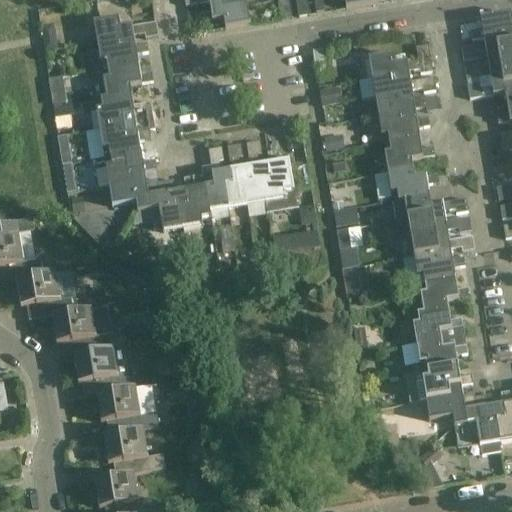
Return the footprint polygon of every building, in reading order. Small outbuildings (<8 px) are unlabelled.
[(184,0),(186,9),(199,6),(209,5),(209,4),(221,2),(223,12),(248,8),(246,0),(184,0)] [(293,22),(289,0),(277,0),(281,24),(293,22)] [(307,0),(294,0),(298,21),(311,19),(307,0)] [(378,7),(376,0),(337,0),(339,4),(345,3),(346,13),(378,7)] [(225,32),(251,28),(248,8),(223,12),(221,2),(209,4),(209,5),(210,15),(199,17),(201,26),(212,24),(212,26),(224,24),(225,32)] [(480,21),(482,32),(470,34),(472,44),(484,42),(496,40),(497,48),(511,46),(511,17),(511,16),(480,21)] [(158,39),(156,25),(133,29),(133,28),(122,30),(120,21),(94,25),(97,45),(122,41),(124,50),(135,48),(134,38),(145,36),(145,41),(158,39)] [(56,39),(54,27),(42,29),(44,41),(56,39)] [(463,64),(487,60),(499,58),(501,68),(511,65),(511,46),(497,48),(496,40),(484,42),(486,51),(474,52),(474,48),(461,50),(463,64)] [(107,64),(108,72),(138,68),(137,58),(149,56),(147,46),(135,48),(124,50),(122,41),(97,45),(100,65),(107,64)] [(368,61),(371,81),(397,77),(398,86),(410,84),(409,75),(420,73),(421,77),(433,75),(428,48),(416,50),(418,63),(407,65),(407,64),(397,65),(396,66),(394,57),(368,61)] [(325,64),(323,52),(312,54),(314,66),(325,64)] [(467,83),(490,79),(502,77),(504,86),(511,84),(511,65),(501,68),(499,58),(487,60),(489,70),(478,72),(477,67),(464,69),(467,83)] [(59,69),(60,78),(70,76),(68,67),(59,69)] [(140,77),(138,68),(108,72),(110,82),(103,83),(106,101),(132,97),(131,89),(142,87),(153,85),(152,75),(140,77)] [(371,81),(375,101),(400,96),(401,105),(413,103),(412,94),(424,92),(424,96),(436,94),(433,80),(410,84),(398,86),(397,77),(371,81)] [(511,103),(511,84),(504,86),(502,77),(490,79),(492,89),(481,90),(480,86),(467,88),(470,102),(493,98),(493,99),(505,97),(506,105),(511,103)] [(52,95),(53,107),(65,105),(63,94),(52,95)] [(437,99),(413,103),(401,105),(400,96),(375,101),(378,119),(403,115),(405,124),(417,122),(415,113),(427,111),(427,115),(439,113),(437,99)] [(106,101),(100,102),(101,111),(96,112),(99,132),(153,123),(150,105),(134,107),(132,97),(106,101)] [(339,107),(338,98),(321,101),(322,110),(339,107)] [(498,126),(509,124),(510,125),(511,124),(511,103),(506,105),(508,115),(497,117),(498,126)] [(70,111),(54,113),(57,130),(73,128),(70,111)] [(418,132),(430,130),(429,120),(417,122),(405,124),(403,115),(378,119),(381,139),(387,138),(389,146),(420,141),(418,132)] [(139,145),(151,143),(149,133),(155,133),(153,123),(99,132),(103,153),(109,152),(111,159),(141,155),(139,145)] [(511,134),(501,136),(502,145),(511,143),(511,134)] [(62,159),(70,158),(67,139),(59,140),(62,159)] [(384,156),(387,176),(413,172),(412,163),(423,162),(424,161),(435,159),(433,149),(422,151),(420,141),(389,146),(390,155),(384,156)] [(511,143),(502,145),(503,154),(511,152),(511,143)] [(346,152),(344,144),(325,147),(326,155),(346,152)] [(259,145),(245,147),(249,171),(250,171),(251,182),(243,184),(246,209),(248,220),(267,217),(266,211),(261,180),(271,179),(269,167),(269,168),(258,169),(257,158),(261,158),(259,145)] [(228,212),(246,209),(243,184),(251,182),(250,171),(249,171),(240,172),(238,161),(242,160),(240,148),(227,150),(230,174),(231,174),(233,185),(224,187),(228,212)] [(209,215),(210,215),(228,212),(224,187),(233,185),(231,174),(230,174),(221,175),(219,165),(224,164),(222,151),(208,153),(210,169),(211,176),(213,187),(206,188),(209,215)] [(289,164),(278,165),(277,154),(267,156),(269,168),(269,167),(271,179),(261,180),(266,211),(296,206),(295,195),(306,194),(302,166),(290,168),(289,164)] [(142,165),(141,155),(111,159),(112,168),(105,170),(109,189),(133,185),(132,175),(144,173),(144,174),(155,172),(154,163),(142,165)] [(344,162),(328,165),(330,177),(346,174),(344,162)] [(66,188),(75,186),(72,166),(63,167),(66,188)] [(211,221),(210,215),(209,215),(206,188),(213,187),(211,176),(210,169),(200,171),(201,178),(183,181),(185,192),(186,192),(188,204),(179,206),(183,233),(202,229),(201,223),(211,221)] [(415,180),(413,172),(387,176),(391,196),(397,195),(399,204),(405,203),(404,203),(430,199),(428,188),(440,186),(438,177),(427,178),(426,178),(415,180)] [(145,184),(144,174),(144,173),(132,175),(133,185),(109,189),(112,210),(135,206),(137,216),(138,215),(150,213),(148,199),(166,196),(164,184),(157,185),(157,182),(145,184)] [(162,236),(183,233),(179,206),(188,204),(186,192),(185,192),(175,194),(174,183),(164,184),(166,196),(148,199),(150,213),(152,222),(154,241),(164,246),(162,236)] [(497,190),(499,204),(511,201),(511,191),(510,192),(510,188),(497,190)] [(73,212),(84,210),(83,198),(71,199),(73,212)] [(396,223),(408,221),(433,217),(434,226),(446,224),(444,214),(456,212),(456,217),(469,215),(466,201),(443,205),(443,204),(431,206),(430,199),(404,203),(405,203),(399,204),(393,205),(396,223)] [(335,214),(344,212),(343,205),(334,206),(335,214)] [(503,223),(511,221),(511,206),(500,209),(503,223)] [(140,224),(152,222),(150,213),(138,215),(140,224)] [(337,231),(353,229),(351,217),(335,220),(337,231)] [(408,221),(411,240),(436,236),(437,245),(450,243),(448,233),(459,231),(460,236),(472,234),(469,220),(446,224),(434,226),(433,217),(408,221)] [(302,229),(315,227),(313,218),(301,220),(302,229)] [(13,284),(16,283),(42,278),(40,264),(24,266),(19,239),(18,239),(17,237),(33,234),(31,223),(0,227),(0,271),(10,270),(13,284)] [(511,226),(503,228),(506,242),(511,240),(511,226)] [(336,233),(339,252),(352,250),(349,231),(336,233)] [(403,261),(414,259),(439,255),(441,264),(453,262),(451,252),(462,250),(463,255),(475,253),(473,239),(450,243),(437,245),(436,236),(411,240),(399,242),(403,261)] [(464,260),(453,262),(441,264),(439,255),(414,259),(417,279),(424,278),(425,287),(456,282),(454,271),(466,269),(464,260)] [(185,258),(167,261),(170,276),(188,273),(185,258)] [(358,259),(342,262),(343,271),(359,269),(358,259)] [(220,272),(231,271),(230,263),(219,265),(220,272)] [(346,286),(360,283),(357,270),(343,272),(346,286)] [(52,320),(79,315),(76,300),(61,303),(57,276),(42,278),(16,283),(21,311),(47,306),(49,320),(52,320)] [(457,292),(456,282),(425,287),(427,296),(420,297),(424,316),(424,317),(449,312),(448,304),(459,302),(471,300),(469,290),(457,292)] [(107,310),(79,315),(52,320),(57,348),(83,344),(86,357),(114,353),(107,310)] [(452,332),(463,330),(462,320),(451,322),(449,312),(424,317),(424,316),(417,317),(419,326),(413,327),(417,347),(442,343),(440,334),(451,333),(452,332)] [(362,314),(353,316),(355,325),(364,324),(362,314)] [(468,358),(463,330),(452,332),(451,333),(440,334),(442,343),(417,347),(401,349),(405,370),(411,369),(412,377),(457,369),(456,360),(468,358)] [(365,331),(353,333),(357,357),(369,355),(365,331)] [(124,351),(123,342),(113,344),(115,353),(124,351)] [(105,383),(107,396),(137,392),(130,350),(114,353),(86,357),(74,359),(79,387),(105,383)] [(195,367),(176,370),(178,380),(196,377),(195,367)] [(410,407),(426,404),(451,400),(449,390),(461,389),(473,387),(471,377),(459,379),(457,369),(412,377),(405,378),(410,407)] [(380,375),(373,376),(374,383),(382,382),(380,375)] [(128,422),(130,436),(144,434),(159,432),(157,417),(152,389),(137,392),(107,396),(97,398),(101,426),(128,422)] [(462,398),(461,389),(449,390),(451,400),(426,404),(430,425),(453,421),(454,430),(461,429),(467,428),(465,414),(483,410),(481,399),(475,400),(474,396),(462,398)] [(500,396),(502,407),(504,419),(496,421),(500,447),(511,444),(511,405),(509,394),(500,396)] [(490,397),(490,398),(481,399),(483,410),(465,414),(467,428),(461,429),(464,451),(480,449),(481,459),(501,455),(500,447),(496,421),(504,419),(502,407),(492,409),(490,397)] [(164,458),(148,461),(144,434),(130,436),(104,440),(108,468),(135,464),(137,478),(166,473),(164,458)] [(399,453),(412,459),(415,453),(401,447),(399,453)] [(436,449),(424,458),(433,468),(445,459),(436,449)] [(102,511),(126,508),(126,511),(156,511),(155,502),(139,504),(135,477),(95,484),(99,511),(102,511)]
